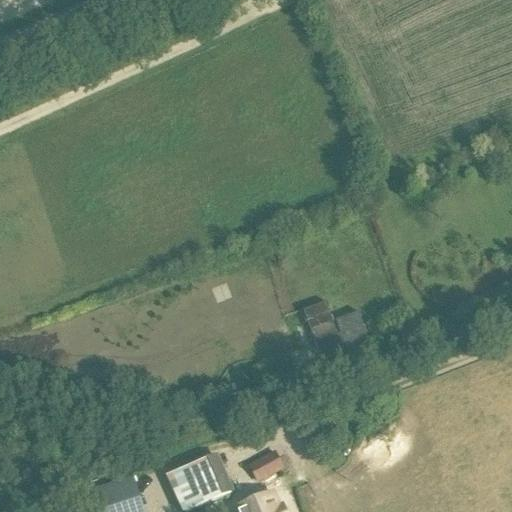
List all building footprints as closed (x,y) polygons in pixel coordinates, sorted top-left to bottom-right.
[(411,302),(425,294),(411,269),(397,277),(411,302)] [(273,454),(249,469),(258,484),(282,469),(273,454)] [(221,455),(169,477),(183,511),(191,511),(237,493),(221,455)] [(145,511),(136,480),(73,499),(76,511),(145,511)] [(272,495),(238,511),(284,511),(283,508),(279,509),(279,510),(278,509),(272,496),(272,495)]
